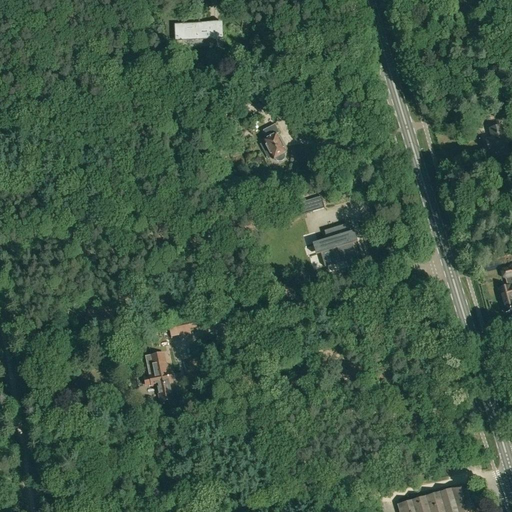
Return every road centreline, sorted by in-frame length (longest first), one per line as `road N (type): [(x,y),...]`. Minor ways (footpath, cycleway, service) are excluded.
road 1 (secondary): [(509,467),(368,0)]
road 2 (track): [(292,511),(495,473)]
road 3 (track): [(31,511),(0,327)]
